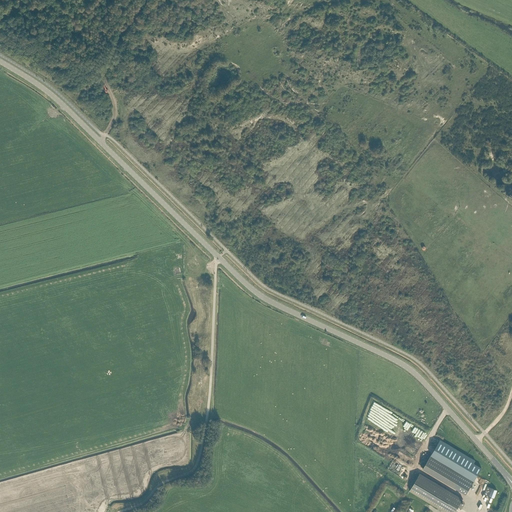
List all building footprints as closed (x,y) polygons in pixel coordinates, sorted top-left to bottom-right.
[(465,476),(466,476),(473,463),(475,461),(441,440),(431,456),(465,476)] [(423,469),(457,490),(465,476),(431,456),(423,469)] [(473,463),(466,476),(474,481),(481,468),(473,463)] [(448,506),(456,511),(459,505),(455,503),(457,499),(457,498),(458,496),(421,474),(410,491),(444,511),(448,506)] [(465,476),(457,490),(465,494),(474,481),(466,476),(465,476)] [(487,486),(484,494),(494,498),(497,490),(487,486)]
